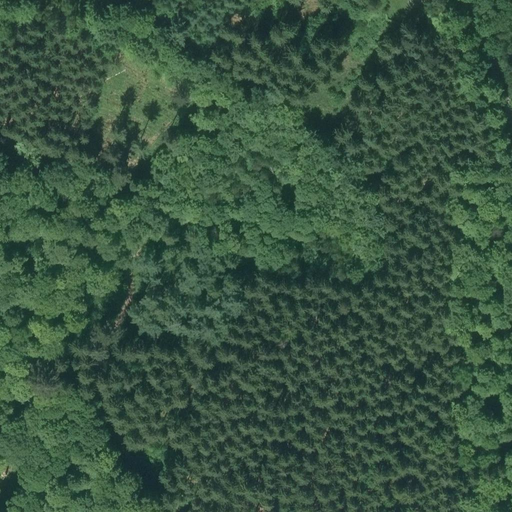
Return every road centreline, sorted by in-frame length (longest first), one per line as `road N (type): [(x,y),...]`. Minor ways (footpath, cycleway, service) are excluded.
road 1 (track): [(106,0),(315,118),(364,164),(383,222),(381,343),(417,511)]
road 2 (track): [(159,511),(96,381),(103,339),(131,294),(125,261),(84,238),(0,227)]
road 3 (unclassified): [(511,124),(462,0)]
